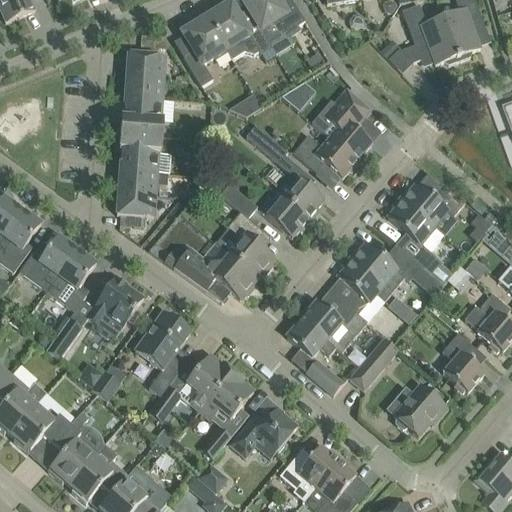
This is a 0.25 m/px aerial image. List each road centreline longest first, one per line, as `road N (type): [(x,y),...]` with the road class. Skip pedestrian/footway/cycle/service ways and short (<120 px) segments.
road 1 (residential): [(247,345),(436,123),(475,87),(511,74)]
road 2 (residential): [(439,492),(393,472),(247,345)]
road 3 (residential): [(247,345),(89,225)]
road 4 (residential): [(100,29),(89,225)]
